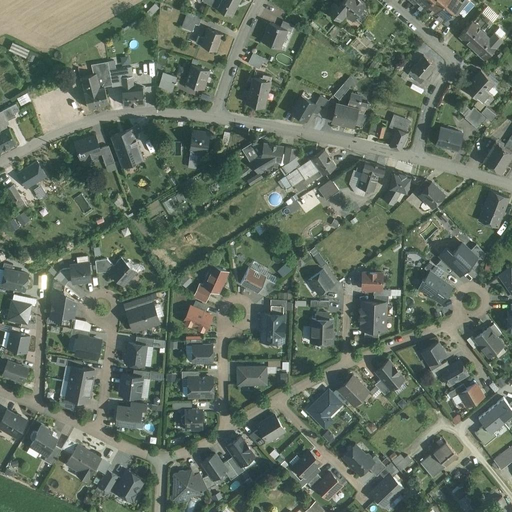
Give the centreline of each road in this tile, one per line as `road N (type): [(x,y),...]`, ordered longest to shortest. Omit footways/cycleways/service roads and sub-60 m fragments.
road 1 (residential): [(215,117),(104,116),(0,164)]
road 2 (residential): [(416,156),(215,117)]
road 3 (residential): [(416,156),(451,55),(385,0)]
road 4 (residential): [(261,0),(215,117)]
road 5 (residential): [(360,489),(277,397)]
